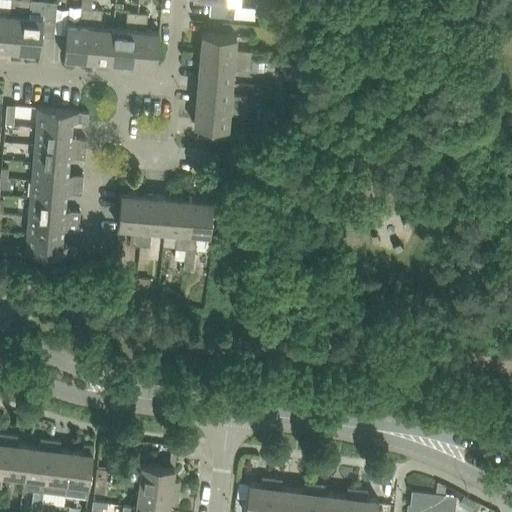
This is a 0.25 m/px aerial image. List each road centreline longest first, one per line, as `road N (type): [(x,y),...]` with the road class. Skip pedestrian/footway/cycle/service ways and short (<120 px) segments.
road 1 (residential): [(0,70),(168,84),(180,0)]
road 2 (tertiary): [(215,413),(106,393),(0,340)]
road 3 (tertiary): [(401,435),(215,413)]
road 4 (tertiary): [(401,435),(511,497)]
